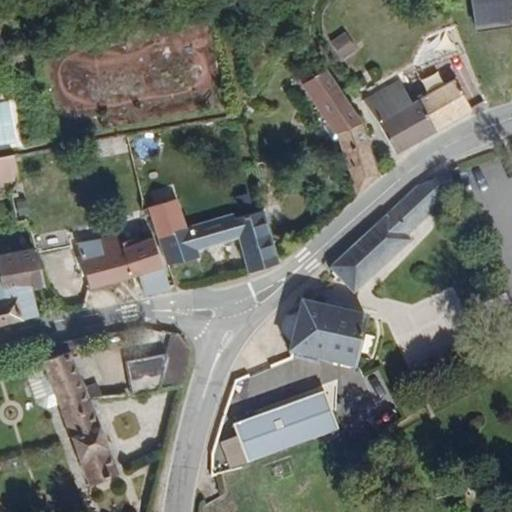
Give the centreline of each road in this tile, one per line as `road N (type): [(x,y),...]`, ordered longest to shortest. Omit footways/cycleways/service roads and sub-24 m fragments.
road 1 (residential): [(511,118),(439,148),(229,321)]
road 2 (residential): [(0,342),(152,310),(229,321)]
road 3 (track): [(323,0),(317,21),(326,65),(402,175)]
road 4 (residential): [(229,321),(177,511)]
